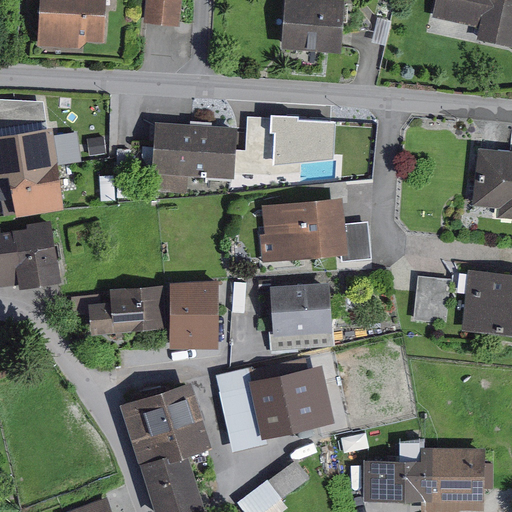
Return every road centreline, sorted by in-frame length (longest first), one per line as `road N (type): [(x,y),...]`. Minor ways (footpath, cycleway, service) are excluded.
road 1 (residential): [(0,76),(511,111)]
road 2 (residential): [(0,308),(26,314),(49,333),(114,435),(146,511)]
